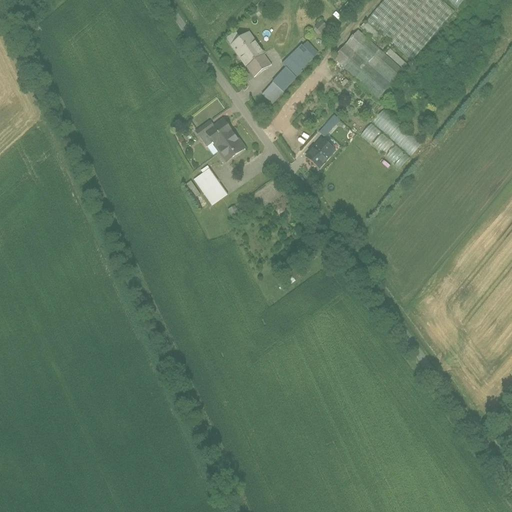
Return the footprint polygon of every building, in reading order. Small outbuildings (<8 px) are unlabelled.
[(456,11),(443,0),(383,0),(366,20),(413,60),(456,11)] [(464,0),(447,0),(457,8),(464,0)] [(400,64),(354,24),(329,53),(374,93),(400,64)] [(240,40),(235,32),(225,39),(230,46),(240,40)] [(264,53),(250,33),(240,40),(230,46),(244,67),(246,66),(254,78),(270,68),(261,55),(264,53)] [(317,53),(305,42),(283,66),(285,68),(295,77),(317,53)] [(295,77),(285,68),(262,93),(273,103),(295,77)] [(385,111),(374,123),(413,158),(424,145),(385,111)] [(340,121),(334,116),(319,131),(325,137),(340,121)] [(246,148),(224,119),(213,127),(209,121),(194,132),(207,150),(210,148),(214,154),(216,152),(225,164),(246,148)] [(374,125),(364,134),(392,164),(400,157),(392,148),(388,151),(384,146),(389,141),(374,125)] [(338,150),(321,135),(303,154),(319,170),(338,150)] [(209,169),(194,180),(212,205),(227,194),(209,169)] [(192,182),(185,187),(198,207),(206,202),(192,182)] [(304,264),(278,281),(284,289),(309,272),(304,264)]
